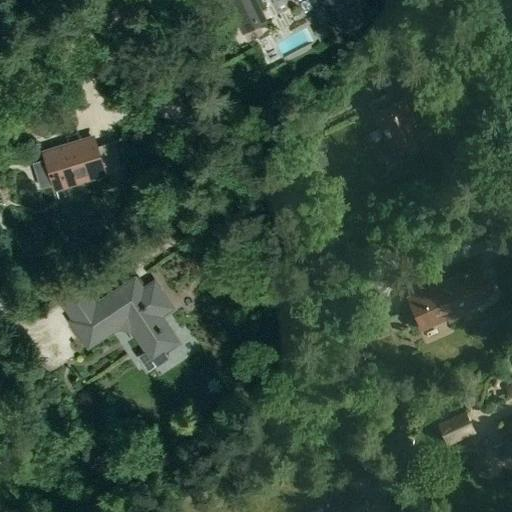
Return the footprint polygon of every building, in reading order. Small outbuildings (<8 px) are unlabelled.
[(256,0),(229,0),(228,1),(244,33),(267,21),(256,0)] [(309,0),(314,9),(327,2),(332,13),(335,21),(337,20),(343,33),(364,22),(357,9),(362,6),(359,0),(309,0)] [(424,137),(410,110),(412,109),(407,97),(374,113),(382,130),(383,129),(394,152),(424,137)] [(197,132),(210,153),(220,147),(208,126),(197,132)] [(85,151),(82,142),(45,153),(55,189),(122,169),(115,144),(97,150),(96,148),(85,151)] [(134,234),(143,253),(158,245),(153,236),(161,232),(157,223),(134,234)] [(487,296),(486,294),(493,291),(486,274),(479,278),(475,269),(408,298),(422,328),(448,317),(450,320),(474,309),(471,303),(487,296)] [(83,285),(59,301),(73,321),(71,322),(88,347),(119,326),(131,329),(152,360),(177,343),(160,317),(174,308),(156,280),(141,290),(135,280),(96,306),(83,285)] [(378,282),(357,292),(378,337),(394,329),(385,309),(389,307),(378,282)] [(458,389),(467,408),(481,402),(473,383),(458,389)] [(448,445),(476,432),(466,410),(438,423),(448,445)] [(495,445),(501,457),(511,452),(511,454),(511,453),(511,421),(509,423),(510,427),(501,431),(506,441),(495,445)] [(475,473),(491,466),(484,452),(469,459),(475,473)] [(368,511),(354,490),(342,498),(342,497),(330,505),(334,511),(331,511),(368,511)]
